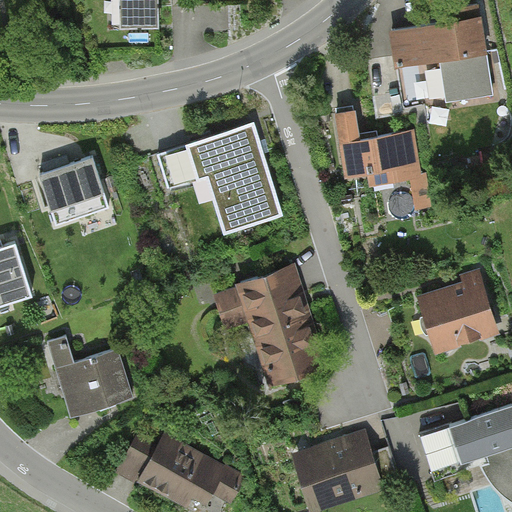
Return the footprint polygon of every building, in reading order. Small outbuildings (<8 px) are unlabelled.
[(127,0),(128,29),(168,28),(167,0),(127,0)] [(492,16),(394,30),(400,68),(479,56),(484,94),(503,91),(492,16)] [(405,100),(336,110),(346,177),(415,167),(405,100)] [(225,240),(286,220),(255,127),(159,158),(172,197),(207,186),(225,240)] [(94,154),(41,170),(57,222),(110,206),(94,154)] [(17,240),(0,245),(0,310),(11,307),(9,301),(34,293),(17,240)] [(329,367),(295,263),(238,281),(240,287),(217,294),(229,331),(252,324),(272,385),(329,367)] [(422,293),(442,351),(503,331),(484,273),(422,293)] [(73,330),(50,338),(76,417),(138,397),(121,345),(82,358),(73,330)] [(511,400),(419,433),(436,483),(481,465),(490,481),(502,498),(511,504),(511,400)] [(299,454),(319,511),(324,511),(390,489),(369,429),(299,454)] [(244,478),(166,434),(159,447),(139,436),(121,468),(140,478),(142,475),(188,502),(195,491),(207,498),(214,487),(233,497),(244,478)]
